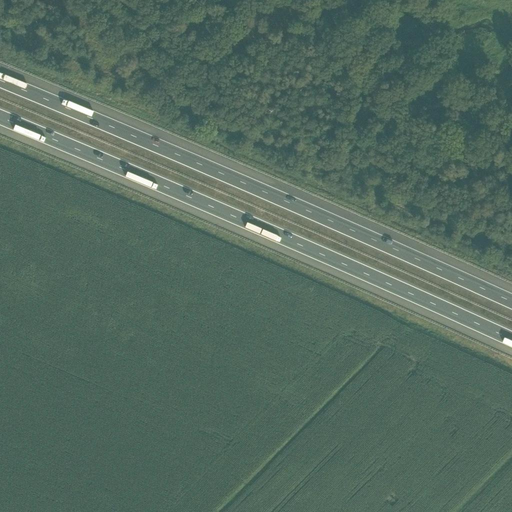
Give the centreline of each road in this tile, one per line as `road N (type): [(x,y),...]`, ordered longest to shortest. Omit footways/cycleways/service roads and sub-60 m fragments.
road 1 (motorway): [(0,116),(511,343)]
road 2 (motorway): [(511,300),(0,76)]
